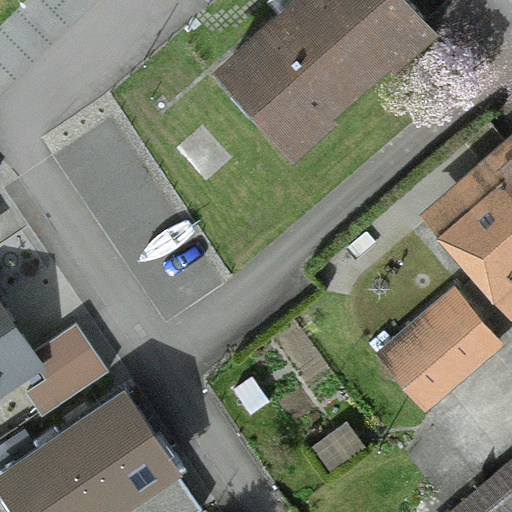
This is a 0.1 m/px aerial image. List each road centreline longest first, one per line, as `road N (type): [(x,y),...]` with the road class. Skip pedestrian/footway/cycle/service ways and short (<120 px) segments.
road 1 (residential): [(511,68),(155,359)]
road 2 (residential): [(155,359),(11,135)]
road 3 (residential): [(148,0),(11,135)]
road 4 (residential): [(259,511),(155,359)]
